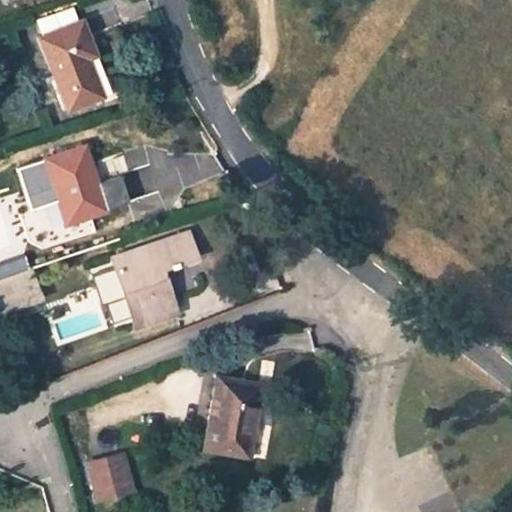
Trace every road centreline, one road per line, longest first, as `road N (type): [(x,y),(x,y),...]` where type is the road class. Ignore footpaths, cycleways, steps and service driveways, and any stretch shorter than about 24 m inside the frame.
road 1 (residential): [(353,306),(301,299),(52,392),(32,420),(59,511)]
road 2 (unclassified): [(175,0),(205,81),(247,153),(289,207),(378,271)]
road 3 (unclassified): [(378,271),(511,372)]
road 4 (residential): [(353,306),(375,357),(379,420),(368,460)]
